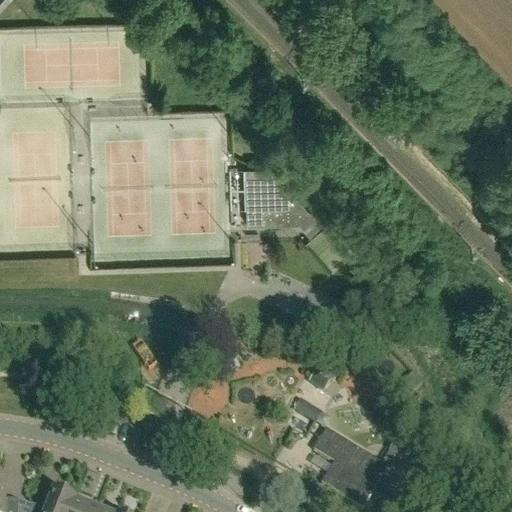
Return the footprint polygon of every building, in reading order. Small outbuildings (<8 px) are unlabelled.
[(253,167),(245,168),(245,178),(252,177),(253,207),(246,207),(247,224),(298,223),(310,212),(271,167),(253,167)] [(334,465),(321,485),(361,511),(388,469),(326,431),(313,452),(334,465)] [(0,481),(0,511),(17,511),(17,506),(4,507),(4,481),(0,481)] [(70,511),(74,503),(75,503),(75,502),(69,499),(69,495),(53,493),(45,511),(32,511),(31,511),(70,511)] [(95,511),(75,503),(74,503),(70,511),(95,511)]
